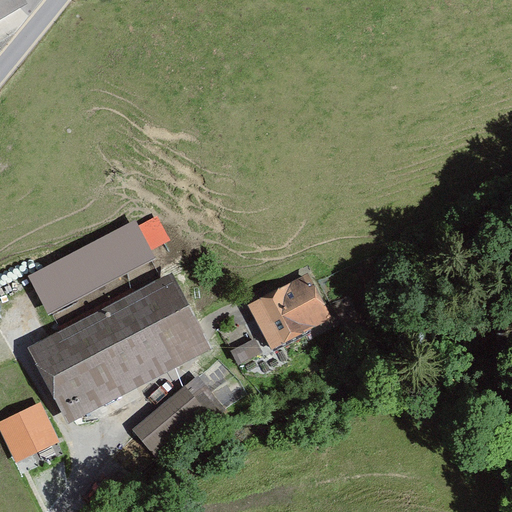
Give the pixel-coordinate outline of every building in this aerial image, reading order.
[(0,0),(0,10),(18,0),(0,0)] [(156,247),(171,240),(159,215),(145,221),(156,247)] [(135,228),(35,281),(48,305),(148,252),(135,228)] [(134,274),(57,312),(63,323),(140,286),(134,274)] [(323,315),(303,277),(277,292),(280,297),(252,312),(269,343),(323,315)] [(194,341),(164,284),(39,349),(69,406),(194,341)] [(355,313),(348,297),(325,307),(332,322),(355,313)] [(244,363),(264,353),(257,340),(237,350),(244,363)] [(192,381),(210,419),(223,412),(205,375),(192,381)] [(133,430),(160,463),(210,421),(183,389),(133,430)] [(0,419),(0,424),(17,463),(63,444),(44,401),(0,419)]
